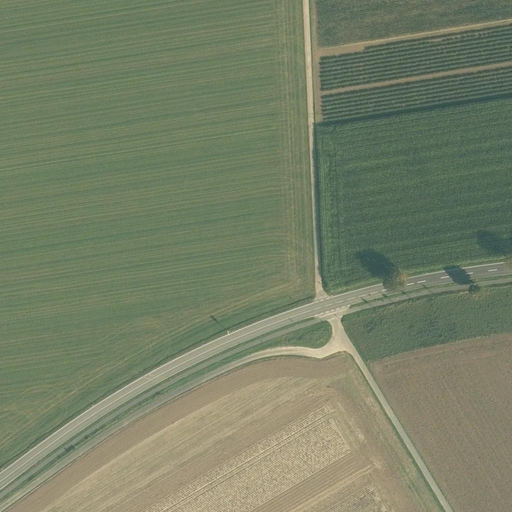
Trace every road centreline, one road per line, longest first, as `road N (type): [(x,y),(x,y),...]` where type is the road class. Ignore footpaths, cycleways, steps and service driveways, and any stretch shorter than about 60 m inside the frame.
road 1 (tertiary): [(0,479),(66,430),(240,336),(391,287),(511,268)]
road 2 (track): [(448,511),(318,285),(305,0)]
road 3 (track): [(347,342),(322,353),(277,348),(188,385),(0,507)]
